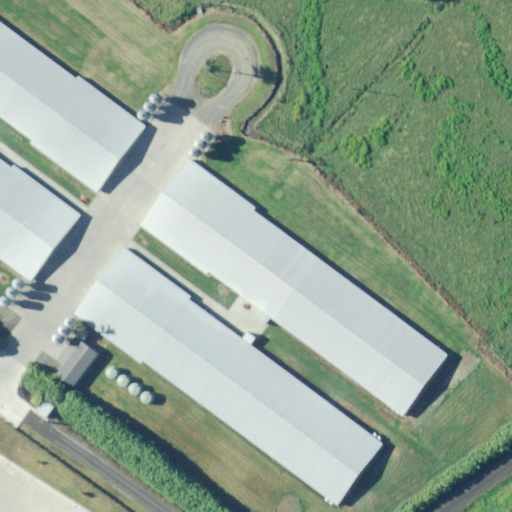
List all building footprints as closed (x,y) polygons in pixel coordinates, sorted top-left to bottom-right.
[(0,15),(0,105),(94,174),(137,116),(0,15)] [(0,163),(0,253),(35,279),(78,220),(0,163)] [(184,165),(141,224),(405,416),(448,357),(184,165)] [(126,248),(83,306),(347,499),(390,440),(126,248)] [(96,354),(74,336),(55,360),(62,366),(56,373),(72,385),(96,354)]
